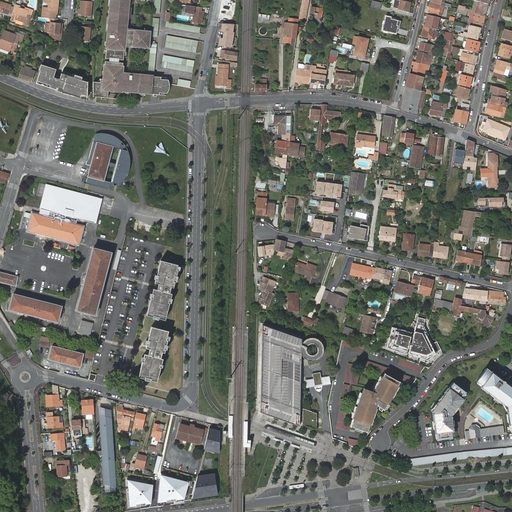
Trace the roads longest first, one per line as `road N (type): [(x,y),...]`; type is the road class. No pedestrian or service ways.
road 1 (tertiary): [(199,104),(191,395),(172,407),(35,375)]
road 2 (residential): [(511,287),(263,231)]
road 3 (tertiary): [(0,76),(97,108),(199,104)]
road 4 (tertiary): [(199,104),(327,99),(393,111)]
road 5 (residential): [(511,307),(488,345),(441,363),(380,442)]
road 6 (secondary): [(511,468),(339,491)]
road 7 (secondary): [(341,503),(511,482)]
road 8 (residential): [(499,0),(468,136)]
road 9 (secondary): [(339,491),(204,511)]
road 10 (tertiary): [(26,386),(39,511)]
road 11 (residential): [(36,111),(0,229)]
